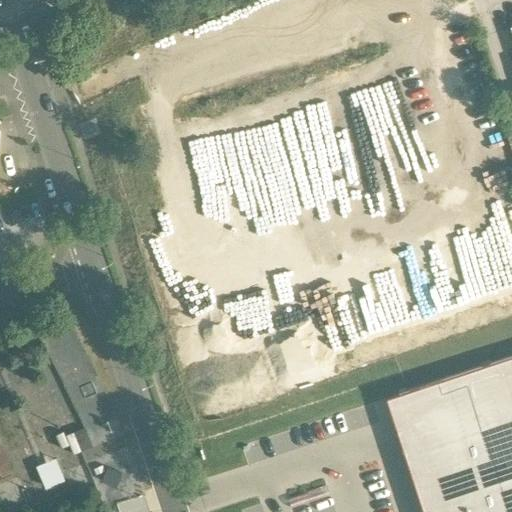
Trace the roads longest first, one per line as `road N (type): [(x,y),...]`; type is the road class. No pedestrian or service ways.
road 1 (unclassified): [(95,271),(7,5)]
road 2 (unclassified): [(176,511),(95,271)]
